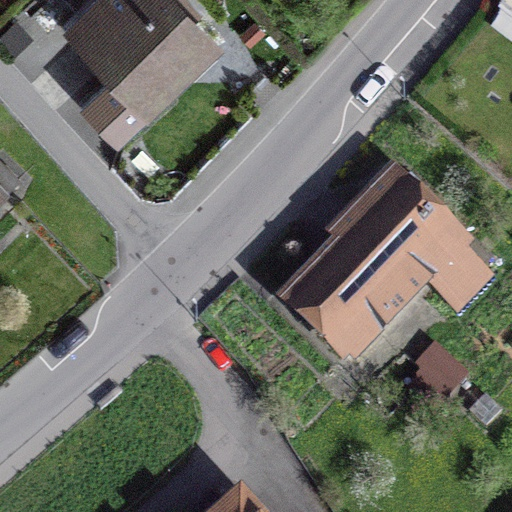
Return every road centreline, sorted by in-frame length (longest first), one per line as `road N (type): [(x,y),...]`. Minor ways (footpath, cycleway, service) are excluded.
road 1 (residential): [(420,0),(181,269)]
road 2 (residential): [(0,65),(181,269)]
road 3 (residential): [(144,300),(228,405),(235,457),(175,511)]
road 4 (residential): [(144,300),(0,425)]
